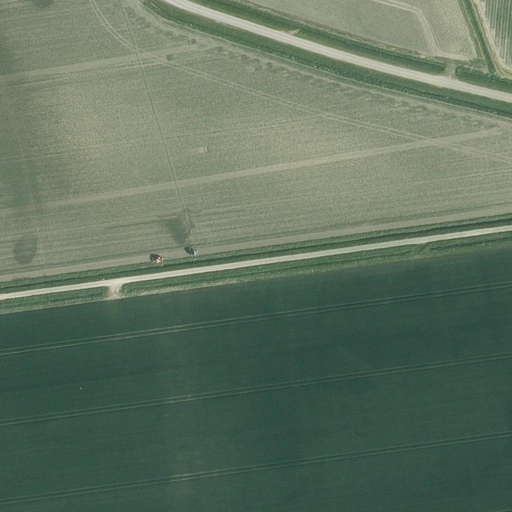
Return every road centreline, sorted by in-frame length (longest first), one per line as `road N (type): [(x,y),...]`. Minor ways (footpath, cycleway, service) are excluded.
road 1 (track): [(0,297),(511,228)]
road 2 (unclassified): [(511,98),(327,51),(173,0)]
